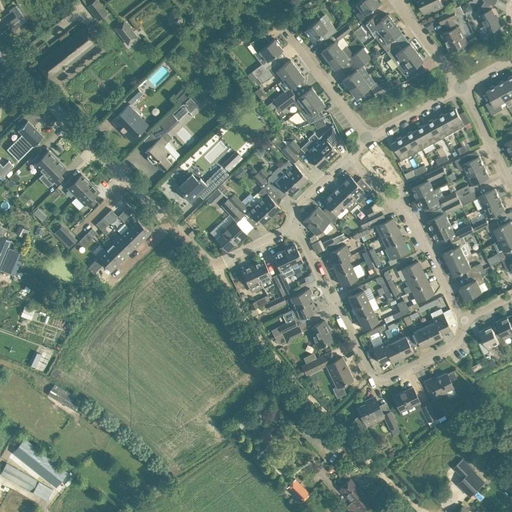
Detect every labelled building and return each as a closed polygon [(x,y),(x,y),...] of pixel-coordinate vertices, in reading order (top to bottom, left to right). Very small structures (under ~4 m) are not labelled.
[(108,12),(98,0),(94,0),(87,6),(98,20),(108,12)] [(360,0),(355,4),(360,10),(355,14),(363,24),(364,23),(373,16),(369,11),(379,3),(376,0),(360,0)] [(434,10),(443,6),(440,0),(418,0),(424,13),(433,8),(434,10)] [(496,0),(484,0),(485,0),(482,6),(485,12),(480,14),(489,32),(502,25),(497,15),(496,16),(492,8),(490,9),(489,6),(491,4),(494,5),(496,0)] [(464,13),(460,5),(438,16),(442,25),(445,23),(457,17),(464,13)] [(12,12),(0,20),(0,27),(2,31),(23,16),(16,6),(10,9),(12,12)] [(387,14),(381,19),(377,13),(373,16),(364,23),(374,38),(394,23),(387,14)] [(326,38),(333,33),(337,30),(329,20),(324,24),(319,18),(304,29),(312,40),(323,33),(326,38)] [(136,34),(125,19),(114,27),(126,42),(136,34)] [(347,22),(337,30),(333,33),(338,40),(352,29),(347,22)] [(386,51),(398,42),(394,37),(401,31),(394,23),(374,38),(378,42),(379,42),(386,51)] [(450,51),(453,50),(454,51),(459,48),(459,47),(465,44),(457,27),(456,27),(455,23),(447,27),(449,31),(443,34),(444,36),(445,36),(446,38),(444,39),(450,51)] [(37,63),(50,80),(99,41),(86,25),(37,63)] [(361,26),(354,32),(360,40),(367,34),(361,26)] [(264,35),(249,42),(256,52),(259,50),(263,56),(259,60),(262,64),(252,71),(256,77),(270,67),(276,62),(272,57),(281,50),(282,49),(278,44),(279,43),(277,39),(275,40),(274,38),(269,42),(264,35)] [(327,60),(341,49),(334,40),(320,51),(323,54),(321,56),(325,60),(327,59),(327,60)] [(397,66),(402,62),(416,51),(409,42),(402,47),(398,42),(386,51),(397,66)] [(350,57),(354,62),(366,53),(362,47),(350,57)] [(348,58),(341,49),(327,60),(334,69),(348,58)] [(418,74),(427,70),(420,62),(423,60),(416,51),(402,62),(407,69),(402,73),(407,79),(418,74)] [(366,53),(354,62),(358,68),(370,58),(366,53)] [(276,70),(283,79),(297,68),(290,59),(276,70)] [(256,77),(253,80),(258,85),(261,83),(275,73),(274,71),(270,67),(256,77)] [(304,77),(297,68),(283,79),(290,88),(304,77)] [(342,80),(349,89),(363,78),(356,69),(342,80)] [(370,87),(364,79),(363,78),(349,89),(356,97),(370,87)] [(500,83),(495,86),(503,102),(511,96),(511,84),(509,78),(504,81),(503,80),(499,82),(500,83)] [(371,88),(375,96),(393,86),(389,79),(371,88)] [(136,85),(125,96),(132,103),(143,92),(136,85)] [(495,86),(494,85),(490,87),(491,88),(486,91),(492,100),(486,103),(492,114),(503,108),(500,103),(503,102),(495,86)] [(299,110),(304,106),(318,96),(311,87),(297,97),(293,93),(274,107),(278,112),(292,101),(299,110)] [(293,93),(290,88),(273,100),(274,101),(271,103),(274,107),(293,93)] [(192,112),(199,105),(191,96),(184,103),(192,112)] [(325,104),(318,96),(304,106),(310,115),(307,117),(311,122),(316,120),(325,116),(319,109),(325,104)] [(159,123),(151,130),(152,130),(159,137),(159,138),(164,133),(166,131),(172,126),(177,120),(176,119),(186,109),(180,103),(170,112),(164,118),(159,123)] [(131,140),(138,133),(147,125),(128,105),(112,120),(131,140)] [(456,108),(454,109),(453,107),(450,109),(451,111),(445,114),(454,131),(465,125),(456,108)] [(444,137),(454,131),(445,114),(444,114),(443,113),(439,115),(440,116),(434,120),(444,137)] [(424,125),(433,143),(444,137),(434,120),(433,120),(432,119),(429,121),(430,122),(424,125)] [(24,136),(9,151),(18,160),(33,145),(34,146),(43,136),(27,120),(18,130),(22,134),(24,136)] [(315,146),(328,159),(337,151),(329,143),(337,136),(332,125),(318,137),(314,132),(308,138),(310,140),(315,146)] [(423,149),(433,143),(424,125),(423,126),(422,125),(419,127),(419,128),(413,131),(423,149)] [(412,155),(423,149),(413,131),(412,132),(411,131),(408,133),(408,134),(403,137),(412,155)] [(153,144),(145,151),(148,153),(147,157),(152,163),(156,162),(163,170),(171,163),(176,158),(175,158),(179,154),(167,142),(170,139),(164,133),(159,138),(158,139),(153,144)] [(401,160),(410,156),(412,155),(403,137),(402,138),(401,136),(397,138),(398,140),(392,143),(401,160)] [(470,148),(468,144),(465,138),(460,140),(463,146),(466,151),(470,148)] [(295,153),(301,148),(292,139),(287,145),(295,153)] [(319,168),(328,159),(315,146),(310,140),(308,141),(305,144),(305,145),(303,146),(305,149),(303,150),(319,168)] [(295,153),(287,145),(281,150),(289,159),(295,153)] [(57,159),(48,150),(40,159),(36,155),(38,153),(38,154),(39,153),(38,153),(32,159),(35,163),(34,164),(43,173),(57,159)] [(236,151),(229,158),(236,165),(242,158),(236,151)] [(460,170),(465,168),(468,174),(484,166),(479,155),(473,158),(470,153),(455,160),(460,170)] [(57,176),(66,168),(57,159),(43,173),(52,181),(53,180),(57,184),(63,178),(63,177),(62,178),(61,180),(57,176)] [(0,167),(0,177),(0,178),(13,165),(8,160),(1,168),(0,167)] [(295,164),(286,173),(299,187),(308,178),(295,164)] [(268,177),(268,183),(275,190),(280,185),(289,195),(299,187),(286,173),(279,165),(272,173),(268,177)] [(443,166),(437,169),(440,175),(446,172),(445,170),(443,166)] [(490,177),(484,166),(468,174),(473,185),(490,177)] [(221,167),(205,182),(200,178),(198,180),(192,173),(187,178),(183,175),(176,182),(179,185),(179,186),(185,192),(183,194),(190,202),(207,185),(212,190),(228,174),(221,167)] [(263,167),(258,172),(266,180),(264,177),(269,173),(263,167)] [(279,195),(275,190),(268,183),(266,180),(258,172),(252,177),(262,188),(258,192),(263,198),(258,202),(271,216),(280,207),(273,200),(279,195)] [(90,183),(81,174),(73,182),(69,179),(71,177),(72,177),(71,176),(65,182),(69,186),(68,187),(77,196),(90,183)] [(350,176),(341,185),(354,198),(363,190),(366,194),(371,188),(361,177),(356,182),(350,176)] [(262,224),(271,216),(258,202),(254,206),(246,196),(241,201),(234,194),(233,194),(224,185),(226,182),(225,180),(217,188),(224,195),(228,199),(229,198),(243,214),(248,209),(262,224)] [(421,183),(412,188),(417,198),(434,190),(429,180),(421,183)] [(443,206),(459,198),(455,191),(451,182),(447,184),(452,192),(440,198),(443,206)] [(90,200),(99,191),(90,183),(77,196),(85,205),(86,204),(90,207),(96,201),(95,201),(96,202),(94,203),(90,200)] [(459,198),(472,192),(468,184),(455,191),(459,198)] [(354,198),(341,185),(332,193),(348,210),(349,211),(358,202),(354,198)] [(217,188),(213,192),(219,199),(224,195),(217,188)] [(483,207),(500,198),(495,188),(486,192),(478,196),(483,207)] [(434,190),(417,198),(422,209),(424,208),(431,205),(439,201),(438,198),(434,190)] [(472,192),(459,198),(463,205),(475,199),(472,192)] [(348,210),(332,193),(323,201),(328,206),(322,211),(331,220),(334,223),(348,210)] [(237,220),(243,214),(229,198),(228,199),(222,204),(237,220)] [(447,213),(463,205),(459,198),(443,206),(447,213)] [(505,209),(500,198),(483,207),(488,217),(505,209)] [(384,209),(381,203),(365,210),(368,216),(381,210),(384,209)] [(316,234),(323,227),(331,220),(322,211),(319,206),(315,210),(315,209),(303,220),(316,234)] [(381,210),(368,216),(359,221),(361,227),(375,221),(384,216),(381,210)] [(123,221),(127,216),(123,212),(118,216),(123,221)] [(444,212),(437,216),(428,220),(433,231),(450,223),(444,212)] [(107,213),(104,217),(110,223),(114,220),(107,213)] [(381,237),(398,229),(393,217),(375,226),(381,237)] [(475,230),(485,225),(489,224),(486,217),(473,224),(472,221),(471,222),(475,230)] [(137,219),(129,227),(142,240),(150,232),(137,219)] [(241,240),(247,235),(233,220),(221,230),(223,232),(216,238),(227,250),(239,239),(241,240)] [(497,220),(489,224),(485,225),(488,231),(494,229),(499,240),(511,233),(511,223),(511,220),(500,226),(497,220)] [(455,233),(450,223),(433,231),(438,241),(455,233)] [(30,230),(17,224),(14,230),(15,230),(14,232),(26,238),(30,230)] [(463,236),(474,231),(471,224),(456,231),(460,238),(463,236)] [(0,229),(0,233),(9,236),(11,230),(0,227),(0,229)] [(129,227),(121,234),(134,248),(142,240),(129,227)] [(403,239),(398,229),(381,237),(386,248),(403,239)] [(67,230),(60,238),(65,243),(72,236),(67,230)] [(325,249),(335,244),(348,237),(344,232),(332,238),(332,237),(321,242),(325,249)] [(511,233),(499,240),(494,242),(502,260),(511,254),(511,251),(510,248),(511,247),(511,233)] [(134,248),(121,234),(113,241),(126,255),(133,247),(134,248)] [(0,235),(0,268),(9,247),(12,241),(0,235)] [(471,253),(463,236),(460,238),(452,242),(454,248),(443,253),(449,264),(466,256),(471,253)] [(81,239),(79,241),(83,245),(88,241),(83,237),(81,239)] [(391,259),(400,255),(409,251),(403,239),(386,248),(391,259)] [(105,249),(105,250),(119,263),(119,262),(126,255),(113,241),(105,249)] [(295,244),(284,250),(292,267),(303,261),(295,244)] [(347,256),(347,257),(351,255),(346,244),(330,252),(335,262),(347,256)] [(9,247),(0,268),(0,269),(14,276),(21,261),(18,260),(21,252),(9,247)] [(111,271),(119,263),(105,250),(98,257),(111,271)] [(292,267),(284,250),(272,255),(280,272),(282,271),(285,270),(287,276),(294,272),(292,267)] [(371,255),(376,265),(380,262),(376,253),(371,255)] [(511,254),(502,260),(507,271),(511,268),(511,254)] [(347,256),(335,262),(332,263),(337,274),(352,267),(347,257),(347,256)] [(468,276),(479,271),(476,264),(471,267),(466,256),(449,264),(454,275),(465,270),(468,276)] [(373,266),(370,258),(366,260),(363,262),(366,269),(373,266)] [(263,260),(252,265),(260,282),(271,276),(263,260)] [(401,269),(406,280),(423,272),(418,261),(401,269)] [(260,282),(252,265),(241,270),(249,287),(260,282)] [(357,277),(352,267),(337,274),(342,285),(357,277)] [(485,282),(482,276),(488,273),(485,268),(479,271),(468,276),(471,282),(460,287),(466,299),(482,291),(479,284),(485,282)] [(429,283),(423,272),(406,280),(411,291),(429,283)] [(284,275),(278,278),(285,293),(291,291),(284,275)] [(307,283),(304,277),(298,280),(301,286),(307,283)] [(278,278),(272,281),(279,296),(283,295),(285,293),(278,278)] [(379,294),(384,292),(388,290),(384,281),(380,283),(382,286),(376,289),(379,294)] [(429,283),(411,291),(417,302),(434,294),(429,283)] [(292,301),(295,307),(312,300),(309,294),(311,293),(309,288),(290,297),(286,299),(288,304),(292,301)] [(368,300),(363,289),(348,296),(353,307),(368,300)] [(384,292),(387,298),(389,302),(393,300),(391,297),(388,290),(384,292)] [(279,296),(267,302),(270,309),(286,302),(283,295),(279,296)] [(252,309),(267,302),(264,296),(249,303),(252,309)] [(312,300),(295,307),(292,309),(296,319),(300,318),(319,309),(317,304),(314,305),(312,300)] [(373,310),(368,300),(353,307),(358,317),(373,310)] [(404,300),(397,303),(400,311),(402,315),(410,311),(404,300)] [(433,300),(425,304),(427,308),(430,313),(434,311),(432,305),(435,304),(433,300)] [(25,306),(21,316),(31,320),(34,309),(25,306)] [(378,321),(373,310),(358,317),(363,328),(378,321)] [(433,318),(434,321),(440,333),(450,328),(443,313),(433,318)] [(495,334),(495,335),(499,343),(501,347),(507,344),(504,339),(511,334),(511,325),(511,324),(511,322),(508,316),(507,316),(496,322),(501,332),(495,334)] [(282,332),(297,325),(294,319),(279,326),(282,332)] [(325,320),(309,328),(318,347),(332,340),(326,328),(328,327),(325,320)] [(442,337),(440,333),(434,321),(424,326),(431,342),(442,337)] [(297,325),(282,332),(285,339),(287,342),(303,334),(299,325),(298,326),(297,325)] [(484,340),(478,343),(481,349),(482,352),(484,355),(490,352),(488,348),(499,343),(495,335),(495,334),(491,325),(479,331),(484,340)] [(421,347),(431,342),(424,326),(413,331),(421,347)] [(389,329),(389,328),(384,331),(388,340),(393,338),(389,329)] [(394,340),(402,356),(413,351),(405,335),(394,340)] [(391,361),(402,356),(394,340),(384,346),(390,357),(391,361)] [(384,346),(382,342),(372,347),(379,362),(390,357),(384,346)] [(36,367),(42,354),(35,350),(28,363),(36,367)] [(320,356),(309,361),(308,359),(301,363),(302,365),(306,374),(324,366),(320,356)] [(326,364),(337,387),(353,379),(342,356),(326,364)] [(494,359),(487,362),(490,368),(497,365),(494,359)] [(479,362),(469,368),(471,372),(482,367),(479,362)] [(453,387),(450,381),(447,375),(446,372),(431,379),(430,378),(424,381),(433,399),(446,393),(445,391),(453,387)] [(454,372),(447,375),(450,381),(457,378),(454,372)] [(46,384),(49,379),(41,375),(38,380),(46,384)] [(49,393),(76,409),(82,399),(55,383),(49,393)] [(400,411),(409,407),(420,401),(412,386),(393,396),(400,411)] [(368,402),(357,407),(360,413),(351,422),(362,433),(367,428),(363,421),(382,412),(374,396),(367,399),(368,402)] [(433,412),(429,402),(420,407),(430,427),(438,422),(437,419),(433,412)] [(279,412),(271,404),(265,409),(274,418),(279,412)] [(439,409),(433,412),(437,419),(443,416),(440,409),(439,409)] [(383,414),(390,429),(393,434),(400,431),(397,425),(390,410),(383,414)] [(274,439),(267,431),(260,436),(267,444),(274,439)] [(502,457),(505,454),(509,451),(502,444),(495,450),(502,457)] [(6,462),(0,472),(0,474),(32,492),(38,480),(6,462)] [(472,494),(479,487),(485,481),(473,469),(460,482),(472,494)] [(295,478),(287,487),(298,498),(306,489),(295,478)] [(350,478),(342,485),(339,488),(353,503),(349,506),(354,511),(362,511),(372,502),(350,478)] [(451,499),(456,505),(466,498),(463,494),(460,497),(457,494),(451,499)]
